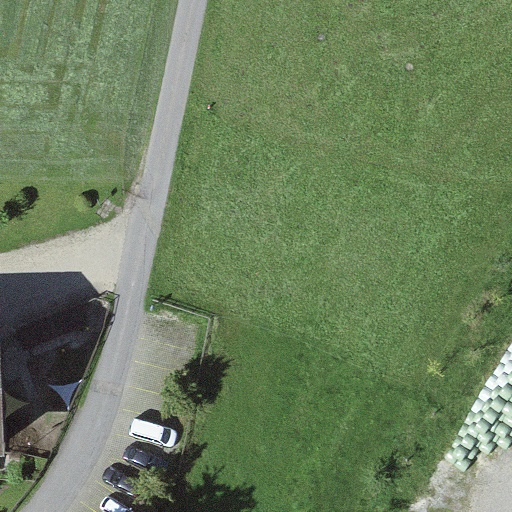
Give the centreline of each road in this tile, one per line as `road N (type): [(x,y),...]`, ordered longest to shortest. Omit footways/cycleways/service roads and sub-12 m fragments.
road 1 (residential): [(145,248),(97,439),(57,511)]
road 2 (unclassified): [(198,0),(145,248)]
